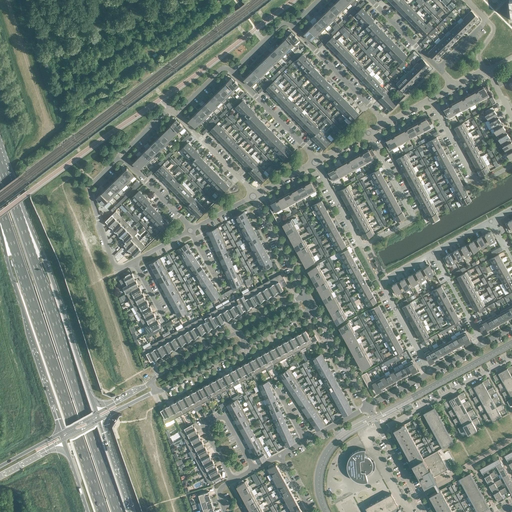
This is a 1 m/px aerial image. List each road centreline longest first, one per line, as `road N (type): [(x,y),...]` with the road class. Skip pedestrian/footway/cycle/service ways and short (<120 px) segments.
road 1 (trunk): [(117,511),(18,213)]
road 2 (trunk): [(1,218),(102,511)]
road 3 (trunk): [(1,218),(60,434)]
road 4 (track): [(7,0),(48,121),(13,162),(24,201)]
road 5 (trunk): [(96,414),(42,255),(18,213)]
road 6 (residential): [(429,371),(383,283),(434,252)]
road 7 (residential): [(362,246),(412,217),(368,133)]
road 8 (residential): [(381,429),(511,358)]
road 9 (residential): [(133,262),(120,268),(110,261),(88,189),(119,157)]
road 10 (residential): [(253,469),(220,416),(206,429),(231,480)]
road 11 (residential): [(384,123),(292,25)]
road 12 (residential): [(511,165),(476,182),(430,99)]
road 13 (residential): [(314,162),(231,70)]
